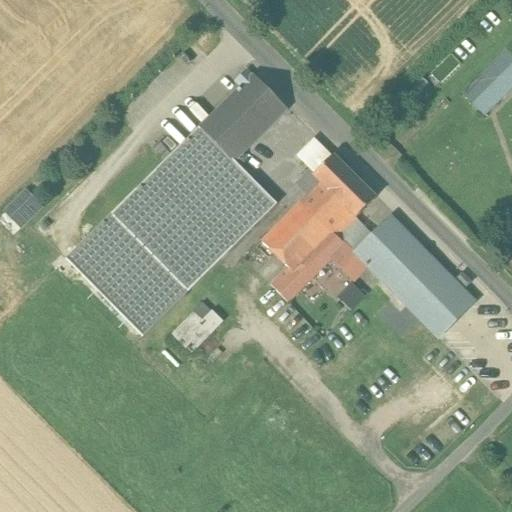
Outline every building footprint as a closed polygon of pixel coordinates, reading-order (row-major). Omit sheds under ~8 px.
[(463,95),(484,117),(511,89),(511,55),(507,50),(463,95)] [(253,75),(199,128),(235,162),(288,110),(253,75)] [(235,162),(199,128),(66,259),(143,337),(277,205),(235,163),(235,162)] [(376,198),(334,157),(315,177),(310,172),(297,185),(307,195),(262,243),(288,268),(271,286),(289,303),(332,258),(345,245),(338,237),(356,219),(376,198)] [(474,304),(391,218),(373,235),(356,253),(369,267),(439,339),(474,304)] [(373,235),(356,219),(338,237),(345,245),(346,244),(356,253),(373,235)] [(346,244),(345,245),(332,258),(355,281),(369,267),(356,253),(346,244)] [(332,262),(326,269),(326,270),(316,281),(351,312),(367,294),(332,262)] [(191,354),(219,324),(201,306),(172,336),(191,354)]
